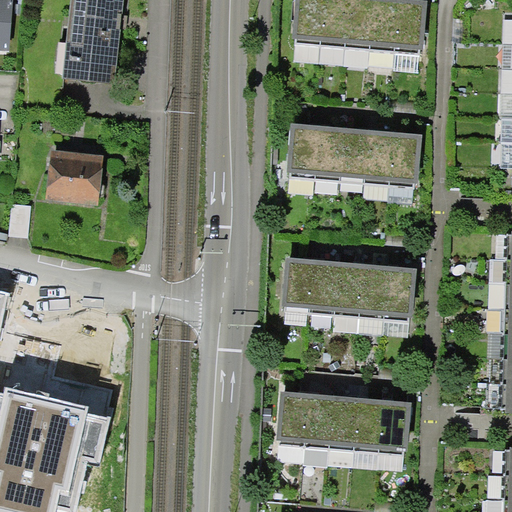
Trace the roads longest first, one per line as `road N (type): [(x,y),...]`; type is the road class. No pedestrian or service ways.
road 1 (residential): [(444,0),(424,511)]
road 2 (primary): [(232,0),(222,305)]
road 3 (residential): [(143,292),(163,0)]
road 4 (primary): [(222,305),(214,511)]
road 5 (residential): [(0,256),(143,292)]
